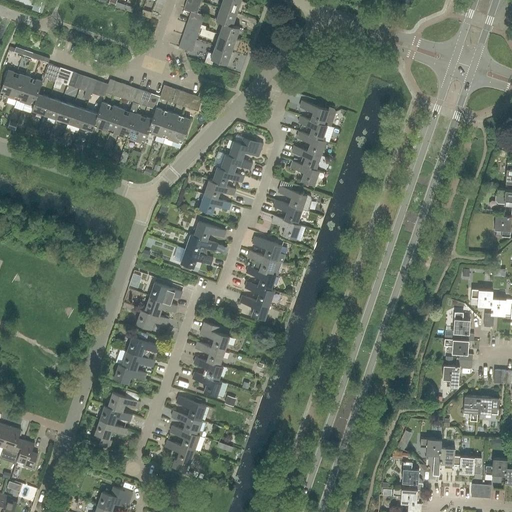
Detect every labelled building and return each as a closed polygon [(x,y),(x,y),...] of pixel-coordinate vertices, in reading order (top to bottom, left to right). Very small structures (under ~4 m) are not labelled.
[(238,13),(242,1),(237,0),(223,0),(221,8),(238,13)] [(198,13),(200,7),(186,3),(184,9),(198,13)] [(233,25),(234,25),(238,13),(221,8),(216,20),(224,22),(233,25)] [(189,18),(187,23),(200,28),(202,22),(189,18)] [(224,22),(219,34),(237,40),(241,28),(234,25),(233,25),(224,22)] [(186,29),(199,33),(200,28),(187,23),(186,29)] [(233,52),(237,40),(219,34),(215,46),(233,52)] [(193,52),(194,46),(181,41),(179,47),(193,52)] [(233,52),(215,46),(213,53),(209,52),(205,62),(212,64),(214,60),(228,64),(233,52)] [(54,65),(48,63),(44,76),(50,78),(54,65)] [(0,93),(9,96),(17,72),(8,69),(0,92),(0,93)] [(62,82),(68,84),(72,71),(67,69),(62,82)] [(72,71),(68,84),(74,86),(78,73),(72,71)] [(17,72),(9,96),(17,99),(25,75),(17,72)] [(25,102),(34,77),(25,75),(17,99),(25,102)] [(34,77),(25,102),(34,105),(38,92),(39,92),(43,81),(34,77)] [(86,90),(92,92),(96,79),(91,77),(86,90)] [(96,79),(92,92),(97,94),(102,81),(96,79)] [(111,94),(116,80),(110,79),(105,92),(111,94)] [(122,83),(117,96),(122,98),(124,93),(127,84),(122,83)] [(127,84),(124,93),(122,98),(128,100),(133,86),(127,84)] [(138,88),(134,101),(139,103),(143,90),(138,88)] [(177,103),(181,90),(176,88),(171,101),(177,103)] [(149,92),(143,90),(139,103),(145,105),(149,92)] [(181,90),(177,103),(182,105),(187,92),(181,90)] [(45,114),(50,96),(39,92),(38,92),(34,105),(32,110),(45,114)] [(190,93),(185,107),(198,111),(203,98),(190,93)] [(62,101),(50,96),(45,114),(57,118),(62,101)] [(314,112),(311,119),(328,125),(331,126),(336,112),(335,108),(329,106),(328,109),(302,100),(300,107),(314,112)] [(68,122),(74,105),(62,101),(57,118),(68,122)] [(94,126),(103,129),(111,104),(102,101),(98,113),(94,126)] [(128,110),(119,134),(128,137),(136,113),(139,104),(134,102),(131,111),(128,110)] [(111,132),(119,107),(111,104),(103,129),(111,132)] [(80,126),(86,109),(74,105),(68,122),(80,126)] [(128,110),(119,107),(111,132),(119,134),(128,110)] [(149,131),(157,134),(165,110),(157,107),(156,109),(153,118),(153,119),(149,131)] [(98,113),(86,109),(80,126),(93,131),(94,126),(98,113)] [(174,113),(165,110),(157,134),(165,137),(174,113)] [(128,137),(136,140),(144,116),(136,113),(128,137)] [(174,140),(182,115),(174,113),(165,137),(174,140)] [(191,118),(182,115),(174,140),(182,143),(191,118)] [(153,118),(144,116),(136,140),(145,143),(149,131),(153,119),(153,118)] [(328,125),(311,119),(301,116),(298,122),(312,127),(309,134),(323,139),(328,125)] [(326,140),(323,139),(309,134),(300,131),(297,138),(311,142),(308,150),(321,155),(326,140)] [(235,141),(230,155),(243,159),(245,152),(259,157),(264,143),(244,137),(242,143),(235,141)] [(317,169),(317,168),(321,155),(308,150),(295,145),(292,152),(306,156),(304,164),(303,164),(317,169)] [(110,162),(118,165),(121,156),(113,153),(110,162)] [(226,154),(221,168),(234,173),(234,172),(237,164),(251,169),(253,163),(243,159),(230,155),(226,154)] [(320,170),(317,168),(317,169),(303,164),(304,164),(293,160),(291,167),(305,172),(302,180),(315,184),(320,170)] [(221,168),(218,167),(213,181),(226,185),(229,178),(242,182),(245,176),(234,172),(234,173),(221,168)] [(210,179),(205,194),(218,198),(220,190),(234,195),(237,189),(226,185),(213,181),(210,179)] [(290,204),(303,209),(308,211),(312,199),(312,198),(311,196),(281,185),(279,192),(292,197),(290,204)] [(511,209),(511,210),(511,209),(511,189),(498,188),(497,200),(499,203),(505,204),(511,204),(511,209)] [(218,198),(205,194),(199,208),(213,213),(216,205),(229,210),(232,203),(218,198)] [(285,219),(298,223),(303,209),(290,204),(276,199),(274,206),(287,211),(285,219)] [(511,209),(511,210),(511,216),(496,215),(495,229),(503,230),(502,236),(511,237),(511,220),(511,209)] [(301,224),(298,223),(285,219),(275,215),(272,222),(286,226),(283,234),(296,239),(301,224)] [(207,240),(208,240),(210,232),(224,237),(227,231),(199,221),(194,235),(194,236),(207,240)] [(218,244),(208,240),(207,240),(194,236),(194,235),(191,234),(186,249),(199,253),(207,256),(208,254),(208,253),(207,251),(206,249),(206,248),(207,248),(207,247),(216,250),(218,244)] [(264,255),(283,261),(285,253),(280,251),(282,245),(255,236),(252,243),(266,247),(264,255)] [(199,253),(186,249),(181,263),(194,267),(197,260),(211,265),(214,258),(207,256),(199,253)] [(283,261),(264,255),(250,250),(247,256),(256,259),(253,267),(276,274),(278,275),(283,261)] [(271,289),(276,274),(253,267),(248,265),(246,272),(260,276),(257,284),(257,285),(271,289)] [(259,292),(256,300),(270,304),(275,290),(271,289),(257,285),(257,284),(247,280),(245,287),(259,292)] [(155,282),(150,296),(171,303),(173,296),(180,298),(182,291),(155,282)] [(492,297),(493,298),(493,290),(472,289),(472,297),(478,298),(478,305),(491,306),(492,306),(492,297)] [(270,304),(256,300),(242,295),(240,301),(254,306),(251,314),(265,319),(270,304)] [(150,296),(145,310),(159,315),(161,307),(175,312),(178,305),(171,303),(150,296)] [(491,314),(511,315),(511,307),(511,298),(493,298),(492,297),(492,306),(491,306),(491,314)] [(145,310),(141,309),(136,323),(151,328),(153,320),(167,325),(169,318),(159,315),(145,310)] [(461,333),(461,339),(461,340),(469,340),(470,341),(474,341),(475,334),(470,333),(471,320),(463,319),(464,312),(455,312),(454,333),(461,333)] [(212,346),(225,350),(230,336),(218,332),(219,327),(204,322),(200,333),(214,338),(212,346)] [(132,336),(127,350),(141,355),(144,348),(157,352),(160,345),(132,336)] [(460,360),(473,361),(473,354),(469,354),(470,341),(469,340),(461,340),(461,339),(445,338),(445,345),(453,346),(452,353),(460,354),(460,360)] [(220,364),(225,350),(212,346),(198,341),(195,348),(209,353),(207,360),(220,365),(220,364)] [(141,355),(127,350),(122,364),(136,370),(137,369),(139,362),(152,367),(155,359),(141,355)] [(208,368),(205,375),(219,380),(224,365),(220,364),(220,365),(207,360),(196,356),(194,363),(208,368)] [(472,368),(473,361),(460,360),(459,366),(444,365),(443,379),(450,379),(450,386),(459,387),(460,367),(472,368)] [(136,370),(122,364),(119,363),(114,377),(128,382),(131,375),(144,380),(147,373),(137,369),(136,370)] [(222,381),(219,380),(205,375),(194,371),(192,378),(207,383),(204,391),(217,395),(222,381)] [(122,411),(122,410),(125,403),(138,408),(141,401),(113,392),(108,406),(122,411)] [(191,407),(188,415),(201,419),(206,405),(179,396),(176,403),(191,407)] [(477,413),(479,397),(465,396),(464,412),(471,413),(470,421),(477,421),(478,413),(477,413)] [(233,406),(236,400),(228,397),(225,403),(233,406)] [(499,398),(479,397),(477,413),(478,413),(497,414),(498,407),(499,407),(499,398)] [(133,414),(122,410),(122,411),(108,406),(105,404),(100,419),(114,424),(117,416),(130,421),(133,414)] [(183,429),(200,435),(202,435),(207,421),(201,419),(188,415),(174,410),(172,416),(186,421),(183,429)] [(128,428),(114,424),(100,419),(95,433),(102,436),(100,442),(110,445),(112,438),(109,438),(112,430),(126,435),(128,428)] [(0,447),(3,449),(11,427),(0,423),(0,447)] [(184,437),(182,445),(195,449),(200,435),(183,429),(172,425),(170,432),(184,437)] [(11,427),(3,449),(10,451),(9,453),(18,456),(19,457),(24,441),(24,440),(18,438),(21,430),(11,427)] [(405,429),(399,445),(405,447),(412,431),(405,429)] [(427,454),(441,455),(442,447),(442,439),(421,438),(421,447),(427,447),(427,454)] [(35,444),(24,440),(24,441),(19,457),(18,456),(17,461),(24,463),(23,467),(33,470),(38,453),(32,451),(35,444)] [(190,464),(195,449),(182,445),(167,440),(165,446),(180,451),(177,459),(175,458),(172,466),(186,470),(188,463),(190,464)] [(441,463),(460,464),(461,464),(461,456),(455,455),(455,448),(442,447),(441,455),(440,462),(440,463),(441,463)] [(461,464),(460,464),(460,472),(474,473),(479,473),(481,471),(482,457),(461,456),(461,464)] [(486,474),(506,475),(506,467),(507,467),(507,459),(493,458),(493,466),(486,465),(486,474)] [(418,489),(418,490),(423,490),(423,483),(419,483),(420,469),(412,469),(413,462),(404,462),(403,482),(410,483),(410,489),(418,489)] [(103,491),(98,505),(112,510),(115,503),(128,507),(133,493),(114,486),(111,494),(103,491)] [(417,503),(418,490),(418,489),(410,489),(394,488),(393,495),(401,496),(401,503),(408,503),(408,509),(421,510),(421,503),(417,503)] [(11,497),(2,494),(0,499),(0,511),(1,511),(14,511),(19,500),(18,499),(17,503),(10,500),(11,497)]
